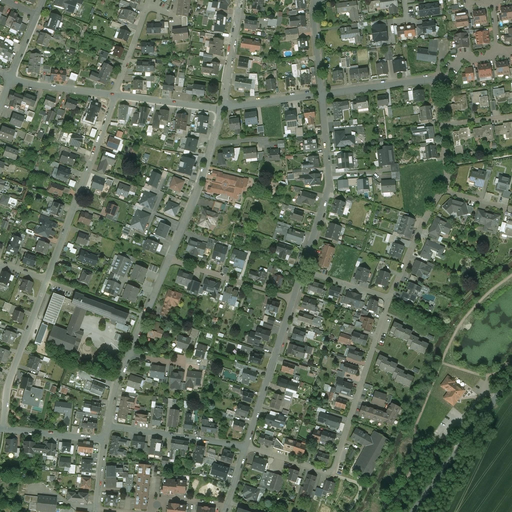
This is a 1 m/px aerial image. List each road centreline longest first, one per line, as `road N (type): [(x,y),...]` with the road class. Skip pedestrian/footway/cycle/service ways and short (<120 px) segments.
road 1 (residential): [(46,280),(114,95)]
road 2 (residential): [(389,298),(331,474)]
road 3 (residential): [(303,271),(330,183),(322,95)]
road 4 (unclassified): [(412,511),(511,376)]
road 5 (residential): [(168,259),(221,109)]
road 6 (residential): [(246,446),(294,298)]
road 7 (residential): [(2,428),(7,385),(46,280)]
road 8 (residential): [(107,425),(154,292)]
road 9 (residential): [(107,425),(246,446)]
road 10 (residential): [(168,259),(294,298)]
road 11 (residential): [(443,189),(389,298)]
